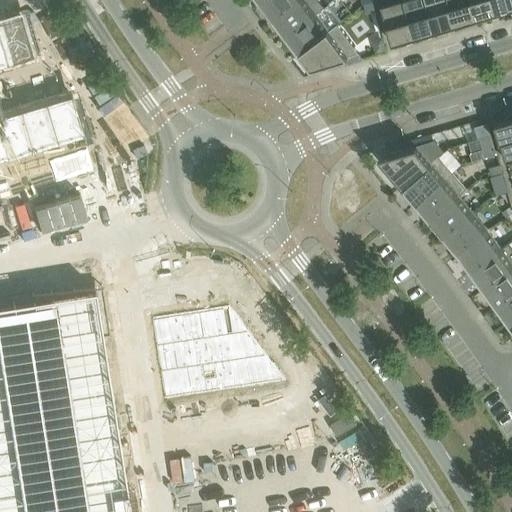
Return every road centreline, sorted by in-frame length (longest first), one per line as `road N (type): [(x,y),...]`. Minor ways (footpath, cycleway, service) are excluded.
road 1 (secondary): [(473,511),(267,218)]
road 2 (secondary): [(243,234),(365,392),(438,511)]
road 3 (residential): [(511,43),(354,90),(253,138)]
road 4 (residential): [(274,160),(327,136),(511,81)]
road 5 (residential): [(380,216),(499,375)]
road 6 (secondary): [(79,0),(181,152)]
road 7 (secondary): [(206,133),(109,0)]
road 8 (secondary): [(181,152),(171,191),(184,219),(212,236),(243,234)]
